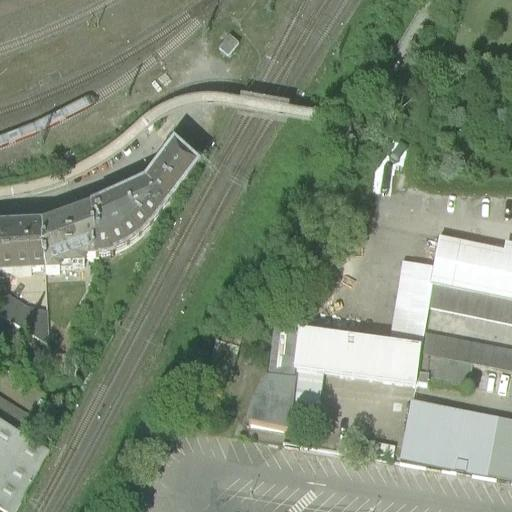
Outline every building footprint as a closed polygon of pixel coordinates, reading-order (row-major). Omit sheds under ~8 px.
[(238,43),(229,35),(218,49),(227,57),(238,43)] [(196,167),(173,147),(154,172),(145,180),(135,186),(113,199),(91,211),(94,261),(112,258),(112,256),(127,249),(139,240),(152,226),(196,167)] [(58,269),(83,268),(83,262),(94,261),(91,211),(67,219),(42,228),(45,275),(59,274),(58,269)] [(0,230),(0,277),(45,275),(42,228),(4,230),(0,230)] [(511,263),(438,249),(433,279),(431,296),(490,307),(511,310),(511,263)] [(386,354),(421,358),(422,345),(427,319),(431,296),(433,279),(399,274),(386,354)] [(5,296),(0,303),(0,316),(48,347),(46,314),(36,312),(24,308),(5,296)] [(486,329),(490,307),(431,296),(427,319),(486,329)] [(511,310),(490,307),(486,329),(511,334),(511,310)] [(298,343),(275,340),(269,385),(267,388),(259,402),(258,405),(251,417),(248,434),(287,441),(288,436),(289,424),(298,343)] [(323,385),(414,396),(414,393),(419,365),(421,358),(386,354),(298,343),(289,424),(312,427),(318,427),(323,385)] [(482,356),(422,345),(421,358),(419,365),(472,374),(479,375),(482,356)] [(239,354),(216,348),(210,370),(206,369),(199,392),(222,399),(228,376),(232,377),(239,354)] [(16,361),(0,351),(0,367),(8,373),(16,361)] [(511,360),(482,356),(479,375),(511,381),(511,380),(511,360)] [(419,365),(414,393),(426,395),(427,390),(468,397),(472,374),(419,365)] [(511,431),(410,413),(399,471),(511,491),(511,431)] [(48,454),(0,423),(0,511),(1,511),(16,511),(50,455),(48,454)] [(312,427),(289,424),(288,436),(311,438),(312,427)]
